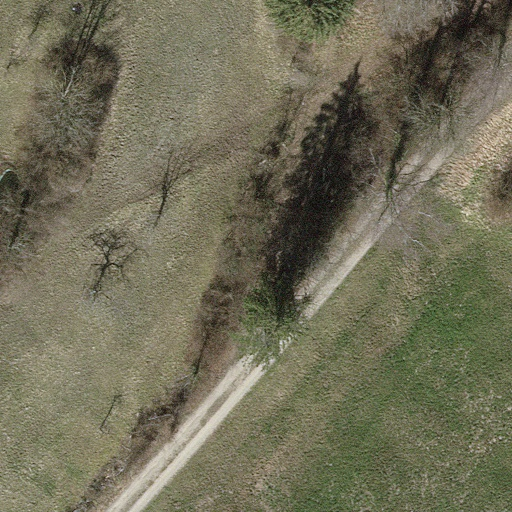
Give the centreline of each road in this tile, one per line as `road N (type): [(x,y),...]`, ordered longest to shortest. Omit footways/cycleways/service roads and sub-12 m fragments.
road 1 (track): [(126,511),(511,67)]
road 2 (track): [(329,0),(253,372)]
road 3 (motorway): [(0,244),(149,0)]
